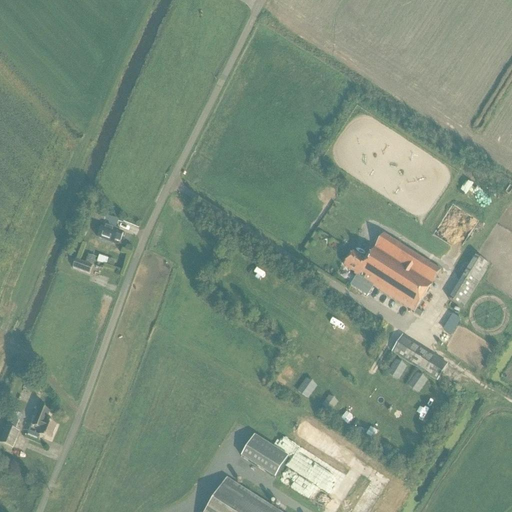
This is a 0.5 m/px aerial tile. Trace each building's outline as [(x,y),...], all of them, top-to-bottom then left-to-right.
[(232,0),(204,0),(202,5),(235,21),(237,15),(224,9),(224,8),(228,10),(233,0),(232,0)] [(104,223),(106,217),(93,212),(91,218),(104,223)] [(118,221),(106,217),(104,223),(103,225),(115,229),(118,221)] [(115,229),(103,225),(98,239),(111,243),(112,240),(115,241),(116,240),(121,242),(124,234),(119,232),(119,231),(115,229)] [(353,247),(359,249),(364,232),(359,230),(353,247)] [(436,239),(460,242),(461,232),(437,230),(436,239)] [(441,272),(383,235),(366,262),(353,254),(345,266),(355,273),(355,275),(358,276),(351,287),(368,298),(375,287),(415,313),(441,272)] [(103,266),(107,254),(101,252),(97,263),(103,266)] [(464,309),(490,266),(476,257),(450,300),(464,309)] [(93,266),(76,260),(73,268),(90,274),(93,266)] [(293,300),(300,289),(290,283),(283,293),(293,300)] [(386,308),(391,302),(380,293),(375,299),(386,308)] [(309,305),(318,307),(319,301),(311,298),(309,305)] [(304,309),(309,312),(313,307),(308,303),(304,309)] [(343,325),(340,330),(349,335),(352,331),(343,325)] [(432,341),(444,347),(449,336),(437,330),(432,341)] [(288,337),(298,341),(300,336),(290,332),(288,337)] [(438,382),(448,366),(403,337),(392,353),(438,382)] [(45,422),(49,413),(41,409),(33,427),(42,430),(39,436),(50,441),(56,426),(45,422)] [(20,433),(15,431),(19,422),(11,419),(7,428),(0,444),(13,449),(20,433)] [(307,436),(305,441),(318,445),(322,432),(305,426),(302,434),(307,436)] [(254,435),(240,457),(274,478),(288,457),(254,435)] [(306,497),(315,483),(287,465),(278,480),(306,497)] [(279,511),(227,478),(205,511),(279,511)] [(387,495),(401,501),(408,487),(394,481),(387,495)]
